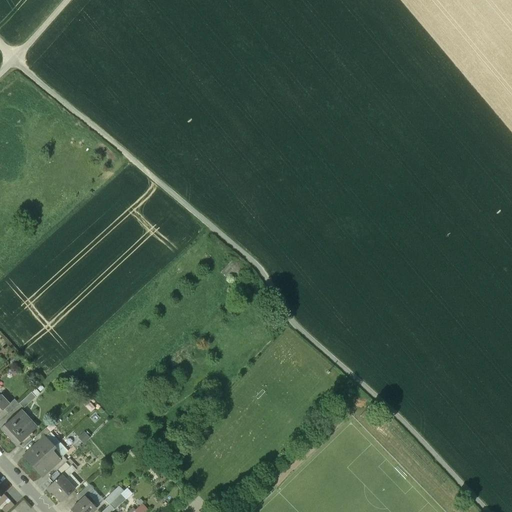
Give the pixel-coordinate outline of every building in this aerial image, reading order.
[(36,389),(21,402),(26,407),(40,394),(36,389)] [(0,395),(0,412),(10,404),(1,395),(0,395)] [(21,410),(1,429),(16,447),(28,436),(32,432),(23,423),(28,418),(21,410)] [(23,423),(32,432),(37,428),(28,418),(23,423)] [(45,429),(36,437),(40,442),(44,438),(50,434),(45,429)] [(67,452),(50,434),(44,438),(40,442),(24,457),(42,476),(52,467),(59,461),(63,457),(67,452)] [(28,436),(19,445),(23,449),(32,441),(28,436)] [(63,457),(59,461),(52,467),(56,471),(65,463),(67,461),(63,457)] [(56,471),(50,477),(54,482),(69,467),(65,463),(56,471)] [(54,482),(47,489),(51,493),(61,502),(80,484),(71,475),(75,471),(73,468),(71,469),(69,467),(54,482)] [(89,485),(77,496),(81,501),(87,495),(93,490),(89,485)] [(119,487),(105,500),(109,505),(120,494),(123,491),(119,487)] [(120,494),(109,505),(115,510),(126,499),(120,494)] [(81,501),(71,510),(72,511),(93,511),(97,509),(90,503),(93,501),(87,495),(81,501)]
